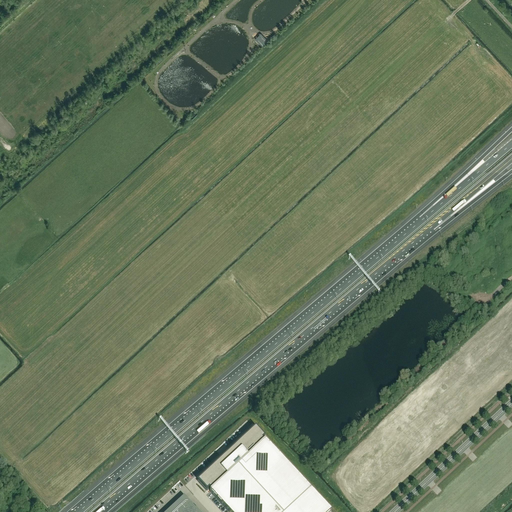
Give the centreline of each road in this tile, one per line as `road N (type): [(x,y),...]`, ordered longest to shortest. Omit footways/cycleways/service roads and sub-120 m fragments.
road 1 (motorway): [(393,243),(78,511)]
road 2 (motorway): [(97,511),(319,321)]
road 3 (motorway): [(319,321),(511,158)]
road 4 (motorway): [(319,321),(511,175)]
road 5 (motorway): [(511,130),(393,243)]
road 6 (secondary): [(511,403),(395,511)]
road 7 (motorway): [(511,143),(393,243)]
